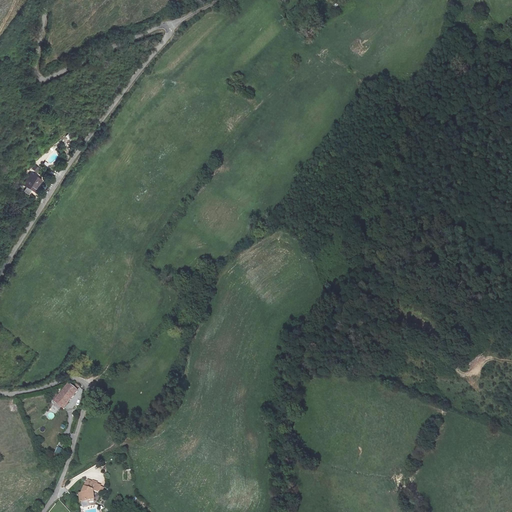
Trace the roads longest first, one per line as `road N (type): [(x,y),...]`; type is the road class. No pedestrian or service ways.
road 1 (unclassified): [(46,0),(35,79),(162,24),(170,28),(55,184),(0,275)]
road 2 (unclassified): [(0,393),(68,377),(85,384),(73,446),(43,511)]
